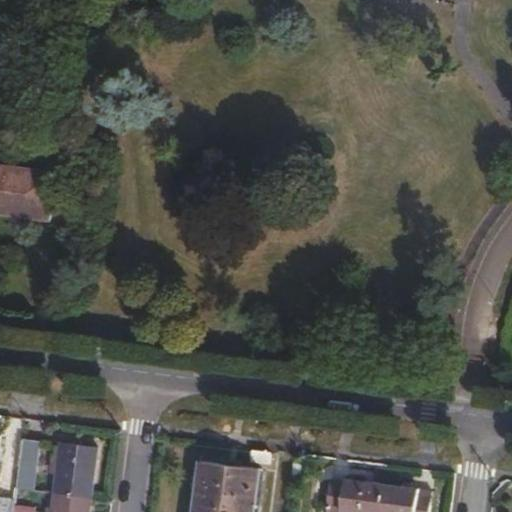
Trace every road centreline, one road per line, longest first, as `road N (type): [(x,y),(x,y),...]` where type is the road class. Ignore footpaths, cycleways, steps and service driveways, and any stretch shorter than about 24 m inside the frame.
road 1 (residential): [(150,373),(487,415)]
road 2 (residential): [(0,353),(150,373)]
road 3 (residential): [(133,511),(150,373)]
